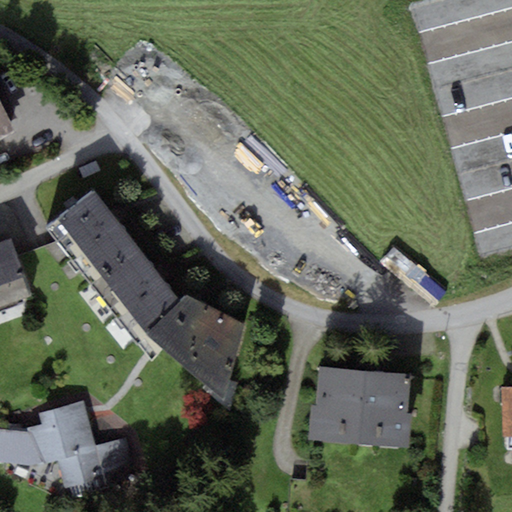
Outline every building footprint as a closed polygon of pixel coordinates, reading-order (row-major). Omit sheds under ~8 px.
[(0,116),(0,143),(11,138),(0,116)] [(91,285),(137,250),(94,194),(48,229),(91,285)] [(9,245),(0,247),(0,309),(28,300),(9,245)] [(153,330),(177,304),(137,250),(91,285),(139,341),(153,330)] [(177,304),(153,330),(229,395),(246,329),(184,296),(177,304)] [(417,378),(323,370),(316,444),(410,452),(417,378)] [(40,432),(6,432),(1,459),(27,463),(45,497),(143,468),(133,441),(109,452),(93,401),(54,414),(57,424),(40,432)]
